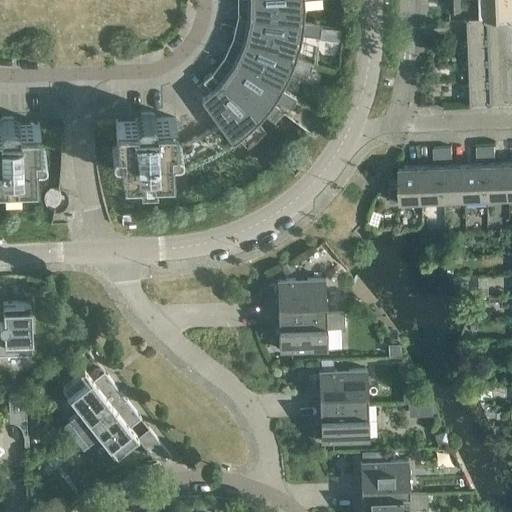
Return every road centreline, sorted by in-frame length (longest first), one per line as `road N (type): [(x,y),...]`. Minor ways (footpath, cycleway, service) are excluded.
road 1 (residential): [(268,494),(258,417),(230,384),(157,330),(127,290),(122,250)]
road 2 (unclassified): [(122,250),(206,244),(268,225),(317,180),(352,127)]
road 3 (residential): [(97,511),(139,486),(191,476),(268,494)]
road 4 (residential): [(100,250),(81,146),(82,76)]
road 5 (residential): [(82,76),(148,73),(170,63),(192,41),(201,0)]
road 6 (residential): [(352,127),(511,119)]
road 7 (unclassified): [(352,127),(372,67),(373,0)]
